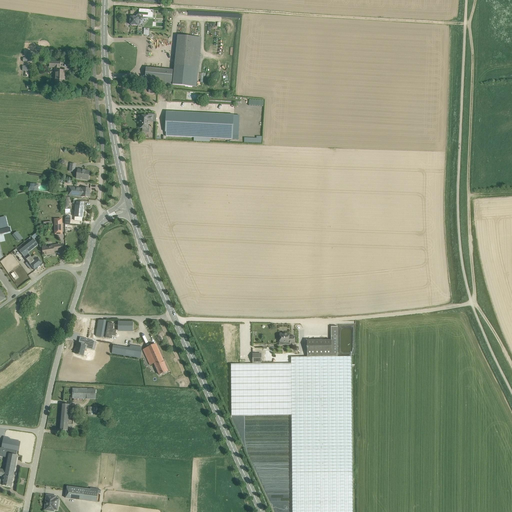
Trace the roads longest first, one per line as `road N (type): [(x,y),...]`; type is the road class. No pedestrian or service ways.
road 1 (track): [(474,302),(468,176),(475,0)]
road 2 (track): [(469,23),(169,8)]
road 3 (track): [(175,319),(330,321),(471,302)]
road 4 (secondary): [(261,511),(175,319)]
road 5 (secondary): [(130,208),(108,103),(104,2)]
